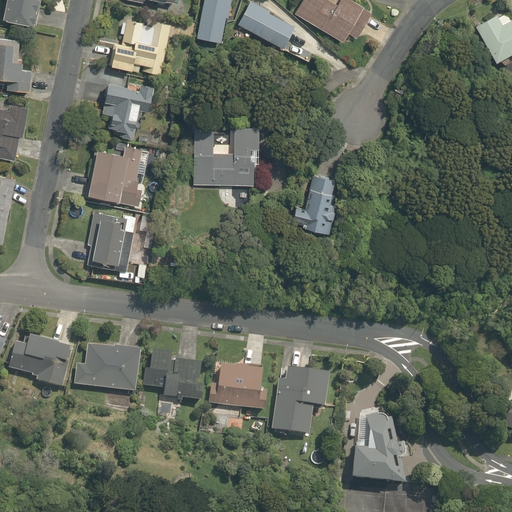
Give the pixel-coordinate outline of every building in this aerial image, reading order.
[(5,0),(2,20),(38,26),(41,0),(5,0)] [(229,0),(201,0),(193,40),(200,42),(201,39),(219,43),(229,0)] [(294,25),(249,0),(247,0),(235,23),(281,48),(294,25)] [(302,0),(294,14),(342,42),(347,34),(356,39),(371,12),(350,0),(339,0),(336,5),(327,0),(302,0)] [(474,27),(494,63),(511,52),(511,17),(509,20),(505,13),(497,18),(495,15),(474,27)] [(143,22),(141,22),(127,19),(126,23),(123,23),(120,33),(123,34),(121,45),(113,43),(109,65),(138,71),(139,64),(141,64),(144,65),(143,71),(160,74),(170,25),(154,22),(153,27),(143,25),(143,22)] [(6,90),(30,92),(32,70),(21,69),(22,63),(17,62),(19,40),(0,38),(0,79),(7,80),(6,90)] [(199,48),(196,56),(204,58),(206,50),(199,48)] [(139,128),(141,118),(143,111),(148,112),(154,86),(141,83),(128,80),(127,87),(107,82),(100,113),(111,116),(108,128),(120,131),(119,136),(132,140),(136,127),(139,128)] [(0,159),(0,158),(15,161),(19,137),(23,137),(28,108),(10,105),(9,110),(0,107),(0,159)] [(193,185),(253,185),(253,161),(250,161),(250,150),(258,150),(258,127),(233,127),(233,153),(213,153),(213,127),(193,127),(193,185)] [(142,150),(141,150),(125,147),(123,156),(94,151),(85,197),(138,207),(141,191),(141,190),(136,189),(138,180),(136,180),(141,155),(142,150)] [(158,154),(163,160),(168,156),(164,150),(158,154)] [(329,234),(336,196),(330,194),(333,179),(313,175),(310,189),(306,188),(302,207),(293,205),(290,222),(303,224),(302,229),(329,234)] [(0,176),(0,244),(2,245),(15,179),(0,176)] [(87,265),(114,270),(114,269),(125,271),(132,233),(136,217),(125,215),(124,218),(94,212),(87,244),(91,245),(87,265)] [(146,231),(143,246),(150,248),(157,218),(142,214),(138,230),(146,231)] [(139,263),(137,275),(144,276),(146,264),(139,263)] [(36,380),(62,387),(70,352),(68,351),(69,348),(60,345),(60,343),(29,335),(27,345),(15,342),(8,368),(32,374),(32,375),(37,376),(36,380)] [(74,384),(135,393),(141,350),(114,346),(114,349),(87,345),(84,365),(77,364),(74,384)] [(163,396),(201,401),(203,386),(195,385),(195,381),(198,382),(200,364),(174,360),(173,363),(170,362),(171,353),(152,351),(149,371),(144,370),(142,386),(164,389),(163,396)] [(208,403),(264,410),(266,392),(259,391),(261,370),(246,368),(246,366),(235,365),(234,367),(220,365),(217,385),(211,384),(208,403)] [(271,430),(308,435),(312,406),(324,407),(329,374),(286,368),(286,369),(284,380),(278,379),(271,430)] [(511,405),(508,404),(502,427),(511,429),(511,405)] [(198,415),(185,412),(182,422),(196,425),(198,415)] [(351,478),(404,484),(399,460),(400,460),(400,459),(401,459),(402,458),(403,458),(403,457),(403,456),(404,456),(404,455),(404,454),(404,453),(405,453),(405,452),(405,451),(404,451),(403,443),(395,443),(390,417),(385,418),(382,414),(376,413),(365,415),(359,413),(357,439),(355,440),(354,447),(351,478)]
